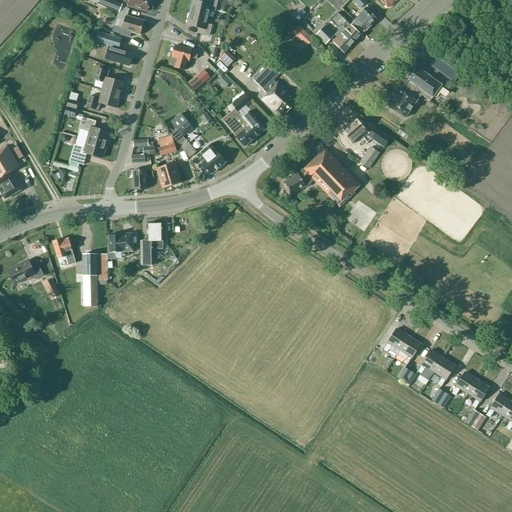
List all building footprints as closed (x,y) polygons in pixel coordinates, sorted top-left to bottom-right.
[(90,0),(90,1),(98,4),(119,12),(123,4),(113,0),(90,0)] [(129,0),(128,6),(147,12),(150,0),(129,0)] [(190,13),(208,17),(210,10),(215,12),(218,1),(215,0),(205,0),(204,3),(193,0),(190,13)] [(364,0),(351,0),(360,8),(366,2),(364,0)] [(379,0),(387,8),(395,0),(379,0)] [(367,9),(366,8),(354,21),(365,31),(377,19),(367,9)] [(212,25),(207,24),(208,17),(190,13),(187,25),(198,28),(197,33),(209,36),(212,25)] [(333,42),(333,43),(344,53),(361,35),(338,13),(330,20),(339,30),(334,35),(325,26),(316,35),(325,44),(330,39),(333,42)] [(123,27),(122,30),(140,35),(144,21),(126,16),(125,18),(118,16),(115,25),(123,27)] [(120,40),(98,34),(95,43),(107,47),(104,58),(129,66),(133,54),(118,49),(120,40)] [(188,61),(190,57),(196,59),(198,52),(191,50),(192,50),(175,45),(172,57),(177,58),(174,67),(184,70),(187,61),(188,61)] [(223,54),(216,61),(226,72),(233,65),(223,54)] [(296,59),(304,66),(309,61),(302,54),(296,59)] [(209,58),(204,63),(214,72),(218,68),(209,58)] [(290,95),(291,94),(278,81),(277,82),(274,80),(279,74),(269,64),(253,80),(268,94),(262,100),(275,111),(276,110),(283,116),(297,101),(290,95)] [(121,95),(124,83),(107,78),(110,68),(100,65),(99,68),(97,68),(94,79),(104,81),(101,90),(121,95)] [(417,67),(407,80),(408,80),(402,88),(418,100),(421,95),(430,101),(441,85),(417,67)] [(199,78),(204,83),(213,76),(209,72),(204,77),(203,75),(199,78)] [(123,81),(125,76),(114,73),(113,78),(123,81)] [(217,81),(224,88),(231,81),(224,74),(217,81)] [(402,88),(388,106),(405,118),(418,100),(402,88)] [(100,103),(117,108),(121,95),(101,90),(99,99),(89,96),(86,107),(98,110),(100,103)] [(236,100),(232,103),(239,111),(250,101),(242,91),(234,97),(236,100)] [(76,110),(78,102),(69,100),(67,107),(76,110)] [(65,114),(74,117),(76,110),(67,107),(65,114)] [(236,137),(244,147),(265,129),(250,111),(241,118),(234,109),(221,120),(236,137)] [(211,120),(207,113),(202,117),(206,123),(211,120)] [(87,140),(106,145),(110,133),(94,128),(96,121),(82,117),(79,129),(89,132),(87,140)] [(188,126),(186,125),(192,120),(189,117),(183,122),(184,123),(180,127),(183,131),(188,126)] [(357,119),(343,131),(354,143),(367,131),(357,119)] [(390,137),(374,126),(367,136),(383,147),(390,137)] [(398,133),(406,139),(410,132),(402,126),(398,133)] [(177,141),(176,141),(182,149),(189,158),(196,152),(185,139),(181,135),(176,130),(174,132),(173,131),(170,133),(175,139),(177,141)] [(176,141),(174,142),(171,135),(157,139),(159,144),(157,144),(160,156),(176,152),(176,151),(182,149),(176,141)] [(132,139),(133,147),(148,146),(147,139),(132,139)] [(86,153),(102,158),(106,145),(87,140),(85,148),(74,144),(70,161),(83,165),(86,153)] [(196,156),(202,163),(211,174),(225,162),(216,151),(210,144),(196,156)] [(6,175),(20,167),(7,146),(1,149),(0,148),(0,191),(5,199),(20,190),(11,176),(8,178),(6,175)] [(370,147),(359,162),(368,168),(379,153),(370,147)] [(142,148),(143,154),(131,155),(132,164),(145,163),(145,155),(149,155),(149,148),(142,148)] [(303,169),(306,172),(300,177),(298,174),(284,183),(291,195),(306,186),(306,187),(314,180),(339,207),(354,193),(353,192),(360,185),(325,149),(303,169)] [(175,163),(156,168),(162,189),(181,183),(175,163)] [(146,189),(145,170),(132,170),(134,190),(146,189)] [(162,223),(153,224),(152,223),(148,223),(147,224),(146,224),(147,243),(141,243),(141,241),(140,241),(141,265),(153,265),(153,249),(163,249),(162,241),(163,241),(162,223)] [(107,259),(115,259),(114,252),(133,252),(132,234),(120,234),(118,233),(115,233),(114,235),(109,235),(109,253),(107,253),(107,254),(98,254),(98,284),(106,284),(106,280),(108,280),(107,259)] [(73,256),(74,256),(68,239),(62,241),(61,239),(53,242),(58,259),(64,257),(66,264),(75,262),(73,256)] [(171,250),(174,255),(181,251),(178,246),(171,250)] [(98,306),(97,254),(83,254),(84,306),(98,306)] [(36,262),(30,265),(29,261),(17,267),(16,266),(8,270),(15,284),(33,276),(35,279),(43,275),(36,262)] [(33,282),(35,286),(36,286),(39,292),(45,290),(40,279),(33,282)] [(408,336),(396,328),(387,343),(383,350),(387,352),(391,345),(399,351),(408,336)] [(411,358),(420,344),(408,336),(399,351),(407,356),(403,362),(407,365),(411,358)] [(368,359),(375,364),(382,352),(376,348),(368,359)] [(433,372),(443,358),(430,350),(421,365),(422,365),(417,372),(420,374),(419,375),(428,381),(433,372)] [(445,380),(455,366),(443,358),(433,372),(441,377),(437,384),(441,387),(445,380)] [(410,371),(405,368),(398,378),(404,382),(410,371)] [(416,375),(410,371),(404,382),(409,385),(416,375)] [(477,380),(465,372),(455,386),(456,387),(451,393),(455,396),(459,389),(468,394),(477,380)] [(480,402),(489,387),(477,380),(468,394),(476,399),(471,406),(475,408),(479,402),(480,402)] [(437,404),(445,393),(439,389),(431,401),(437,404)] [(443,408),(450,397),(445,393),(437,404),(443,408)] [(511,401),(499,394),(490,408),(486,415),(489,417),(494,411),(502,416),(511,401)] [(511,402),(511,401),(502,416),(510,421),(505,428),(509,430),(511,425),(511,402)] [(479,413),(472,409),(464,422),(471,426),(479,413)] [(485,417),(479,413),(471,426),(477,430),(485,417)]
